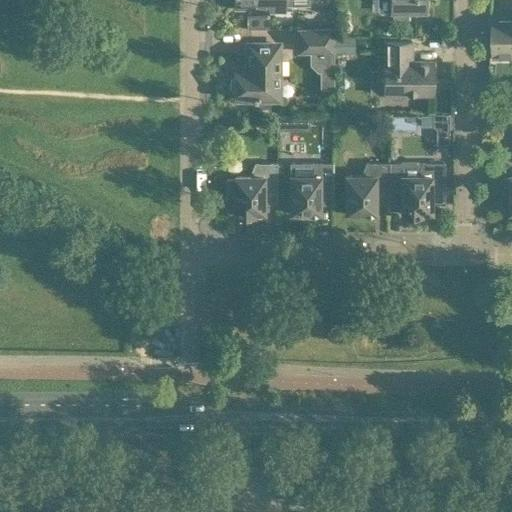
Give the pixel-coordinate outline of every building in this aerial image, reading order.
[(233,0),(233,8),(264,8),(264,12),(268,12),(268,11),(285,11),(285,4),(293,4),(292,0),(233,0)] [(393,12),(393,16),(408,16),(408,12),(426,12),(426,0),(389,0),(390,12),(393,12)] [(248,27),(270,27),(270,14),(248,14),(248,27)] [(511,16),(492,16),(493,45),(493,55),(511,55),(511,16)] [(333,28),(300,28),(300,50),(311,50),(311,63),(318,70),(320,70),(333,70),(333,49),(333,28)] [(354,37),(335,37),(335,51),(354,51),(354,37)] [(384,54),(378,54),(378,71),(383,71),(383,94),(386,94),(391,99),(400,99),(405,94),(414,94),(434,94),(434,60),(412,60),(412,40),(392,40),(384,40),(384,54)] [(230,79),(230,87),(234,90),(234,98),(254,98),(271,98),(278,98),(278,78),(278,44),(268,44),(248,44),(248,68),(234,68),(234,75),(230,79)] [(344,71),(336,77),(336,87),(344,91),(352,86),(352,76),(344,71)] [(276,113),(275,128),(286,128),(286,113),(276,113)] [(448,113),(433,113),(433,126),(436,129),(449,129),(448,113)] [(229,114),(216,114),(216,128),(218,128),(226,128),(230,123),(229,114)] [(389,203),(389,175),(388,161),(366,161),(363,169),(363,175),(346,175),(346,211),(349,211),(350,214),(362,214),(363,211),(375,211),(376,203),(389,203)] [(418,169),(389,169),(389,175),(389,203),(401,203),(402,211),(402,215),(422,215),(422,211),(431,211),(431,203),(445,203),(444,161),(422,161),(418,169)] [(234,197),(234,212),(234,215),(255,215),(255,212),(264,212),(264,203),(277,203),(277,162),(254,162),(251,170),(251,175),(234,175),(234,178),(226,178),(226,197),(234,197)] [(290,192),(290,211),(293,211),(295,214),(306,214),(308,211),(320,211),(320,203),(333,203),(333,183),(333,162),(290,162),(290,192)] [(511,174),(511,176),(503,176),(503,200),(511,200),(511,211),(511,210),(511,174)]
